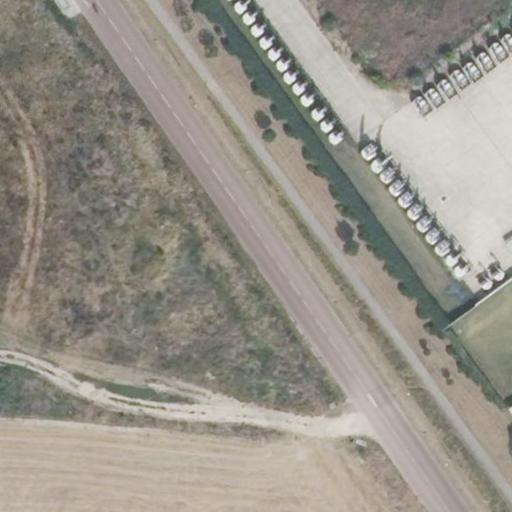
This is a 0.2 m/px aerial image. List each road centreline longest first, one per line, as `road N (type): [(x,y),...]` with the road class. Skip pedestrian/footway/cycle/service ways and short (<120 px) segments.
road 1 (unclassified): [(449,511),(96,0)]
road 2 (track): [(0,366),(231,431),(329,435),(356,429),(379,411)]
